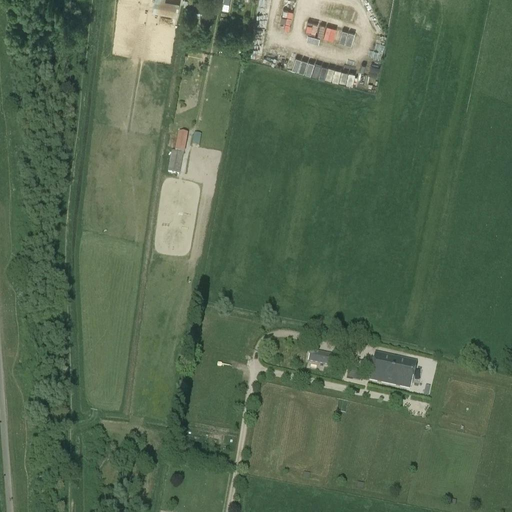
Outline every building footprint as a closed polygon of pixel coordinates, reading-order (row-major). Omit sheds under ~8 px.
[(155,0),(153,13),(175,15),(177,2),(167,1),(166,0),(155,0)] [(283,0),(281,20),(292,21),(293,9),(295,10),(296,0),(283,0)] [(313,57),(324,60),(326,55),(314,52),(313,57)] [(331,67),(316,62),(312,74),(324,78),(325,75),(339,79),(345,60),(335,57),(331,67)] [(177,134),(174,152),(170,152),(167,173),(179,175),(186,135),(177,134)] [(332,356),(310,351),(308,361),(329,366),(332,356)] [(375,354),(369,380),(410,389),(416,363),(375,354)]
